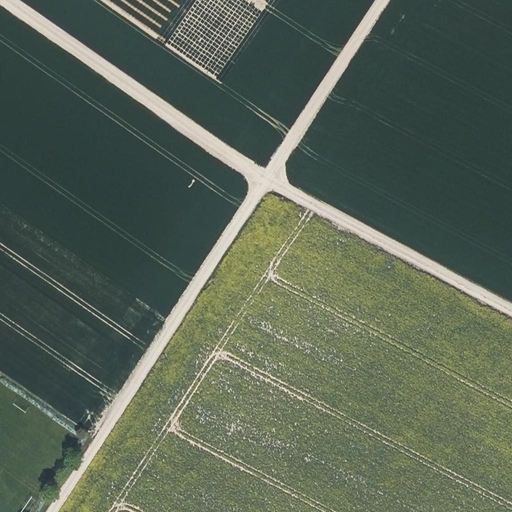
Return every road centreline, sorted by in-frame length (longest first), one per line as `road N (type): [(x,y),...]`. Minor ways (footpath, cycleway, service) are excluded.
road 1 (track): [(48,511),(382,0)]
road 2 (track): [(6,0),(266,178),(511,310)]
